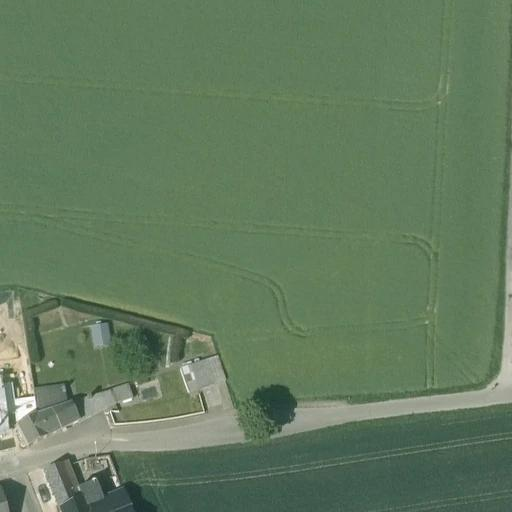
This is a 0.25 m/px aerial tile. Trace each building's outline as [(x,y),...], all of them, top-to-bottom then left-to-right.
[(107,324),(91,327),(95,348),(111,345),(107,324)] [(217,358),(205,361),(213,386),(224,382),(217,358)] [(205,361),(189,367),(196,390),(197,391),(213,386),(205,361)] [(189,367),(179,370),(187,393),(196,390),(189,367)] [(127,386),(101,395),(104,404),(113,401),(112,398),(129,392),(127,386)] [(101,395),(77,402),(83,420),(105,408),(104,404),(101,395)] [(77,402),(36,416),(16,426),(27,448),(83,420),(77,402)] [(130,511),(108,457),(65,463),(62,464),(66,475),(102,471),(113,497),(101,502),(102,502),(85,509),(86,511),(130,511)] [(66,475),(62,464),(44,471),(59,510),(81,500),(85,509),(102,502),(101,502),(94,483),(76,490),(77,493),(73,495),(66,475)] [(59,510),(58,510),(58,511),(86,511),(85,509),(81,500),(59,510)]
